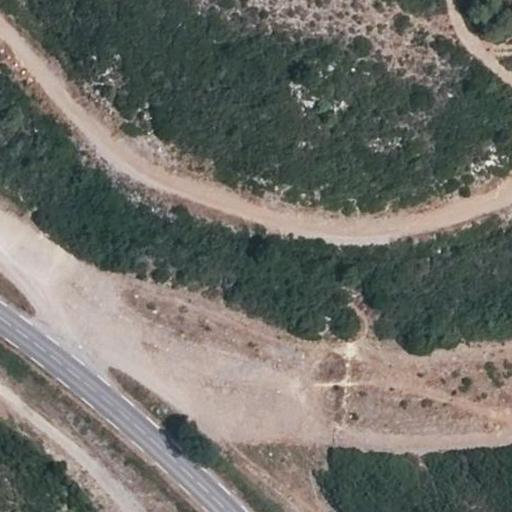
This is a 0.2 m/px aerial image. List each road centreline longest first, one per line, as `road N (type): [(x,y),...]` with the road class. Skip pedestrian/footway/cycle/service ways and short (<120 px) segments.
road 1 (track): [(511,189),(375,231),(312,228),(231,208),(146,172),(81,124),(0,36)]
road 2 (track): [(0,256),(139,371),(231,429),(404,446),(511,439)]
road 3 (secondary): [(233,511),(0,319)]
road 4 (track): [(0,395),(129,511)]
